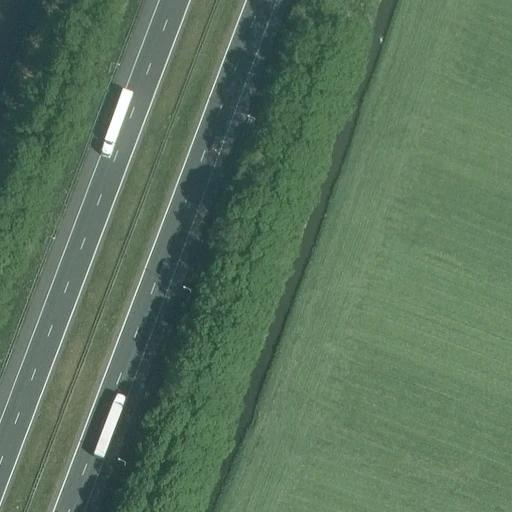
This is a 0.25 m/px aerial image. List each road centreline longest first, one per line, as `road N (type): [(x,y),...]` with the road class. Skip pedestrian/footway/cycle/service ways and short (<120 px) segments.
road 1 (motorway): [(67,511),(259,0)]
road 2 (motorway): [(176,0),(0,465)]
